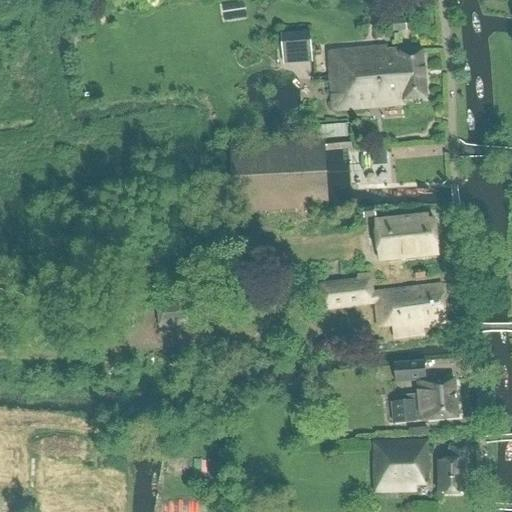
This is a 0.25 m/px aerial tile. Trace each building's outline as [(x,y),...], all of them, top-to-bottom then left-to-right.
[(392,22),(393,32),(406,31),(405,21),(392,22)] [(281,35),(282,56),(311,54),(309,33),(281,35)] [(427,99),(422,52),(386,55),(385,48),(328,53),(333,111),(387,106),(388,108),(404,106),(404,101),(427,99)] [(70,72),(94,67),(92,57),(67,62),(70,72)] [(328,210),(325,151),(324,140),(230,145),(233,214),(328,210)] [(438,256),(434,220),(429,221),(428,216),(376,221),(380,262),(438,256)] [(446,325),(441,286),(371,294),(369,275),(357,277),(357,281),(320,286),(323,310),(375,303),(378,329),(392,327),(394,340),(423,336),(422,329),(446,325)] [(214,313),(233,312),(234,321),(259,318),(258,306),(233,309),(232,305),(225,305),(224,287),(211,288),(214,313)] [(309,287),(281,290),(282,303),(311,299),(309,287)] [(208,324),(205,300),(156,306),(159,329),(208,324)] [(365,344),(367,357),(382,354),(382,352),(395,351),(395,345),(381,346),(380,341),(365,344)] [(393,424),(457,418),(454,381),(425,383),(423,363),(393,365),(395,383),(417,382),(418,395),(406,396),(406,405),(391,407),(393,424)] [(321,426),(305,428),(307,444),(323,442),(321,426)] [(427,486),(426,443),(407,442),(373,444),(374,493),(415,492),(415,486),(427,486)] [(466,463),(466,448),(452,448),(452,462),(438,462),(438,494),(464,494),(464,463),(466,463)] [(186,478),(185,459),(164,460),(165,479),(186,478)]
